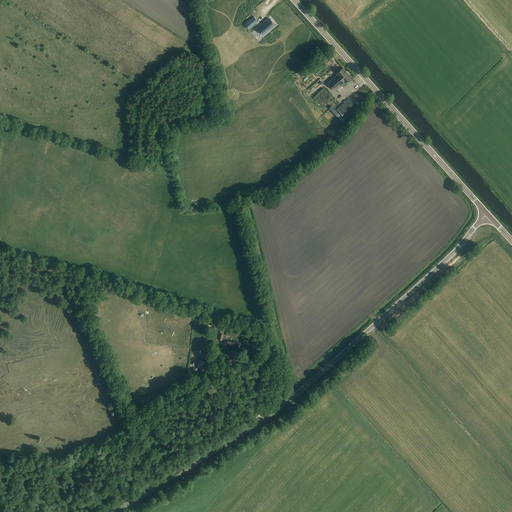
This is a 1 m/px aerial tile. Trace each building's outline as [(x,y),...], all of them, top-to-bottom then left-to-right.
[(270,15),(257,25),(262,31),(275,22),(270,15)] [(258,22),(253,16),(244,24),(249,30),(258,22)] [(314,82),(326,71),(323,68),(311,79),(314,82)] [(345,83),(351,77),(343,68),(337,73),(338,75),(329,82),(335,90),(344,82),(345,83)] [(315,92),(310,96),(310,97),(308,99),(321,117),(329,111),(315,92)] [(333,131),(358,108),(349,98),(333,113),(330,115),(324,121),(333,131)] [(223,346),(238,350),(240,343),(235,342),(236,341),(225,339),(226,335),(220,334),(218,339),(225,341),(223,346)]
